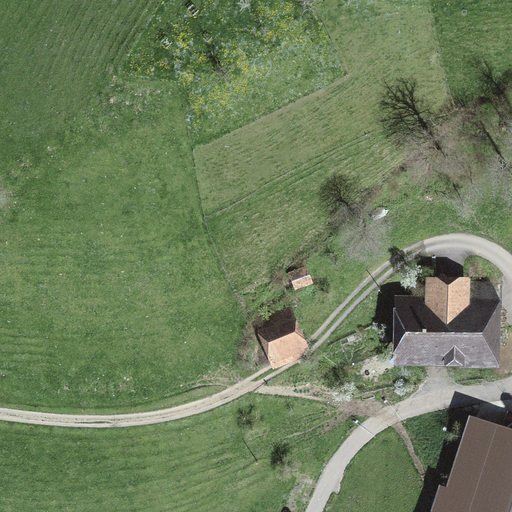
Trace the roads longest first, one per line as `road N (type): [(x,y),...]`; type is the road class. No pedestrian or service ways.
road 1 (track): [(493,252),(451,241),(418,248),(253,390),(156,416),(0,414)]
road 2 (unclassified): [(511,390),(420,405),(382,420),(345,452),(312,511)]
